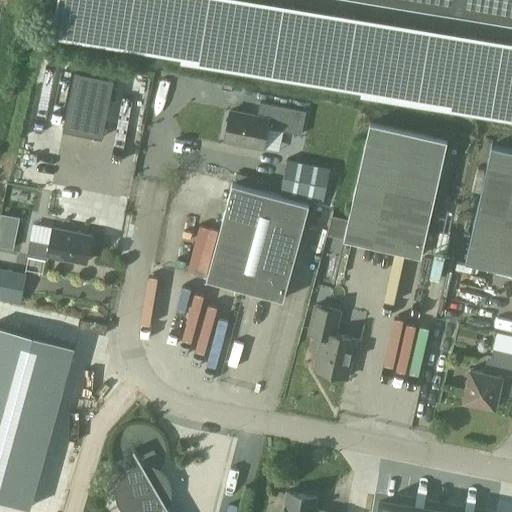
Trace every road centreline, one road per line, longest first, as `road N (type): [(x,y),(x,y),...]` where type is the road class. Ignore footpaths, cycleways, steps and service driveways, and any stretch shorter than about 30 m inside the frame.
road 1 (unclassified): [(152,182),(129,306),(129,357),(155,392),(195,410),(511,473)]
road 2 (track): [(144,378),(97,426),(71,511)]
